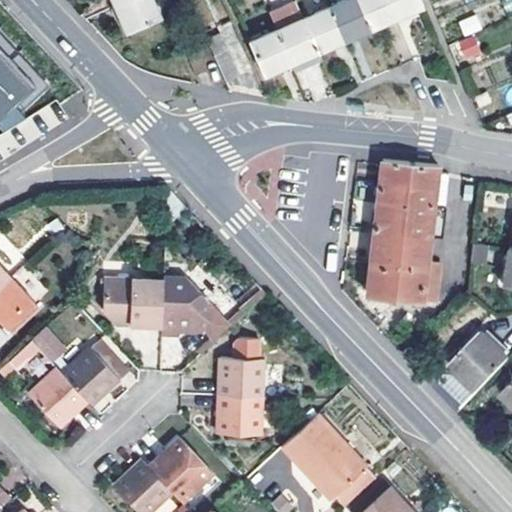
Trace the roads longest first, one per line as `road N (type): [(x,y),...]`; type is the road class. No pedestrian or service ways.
road 1 (tertiary): [(182,159),(511,507)]
road 2 (residential): [(182,159),(223,135),(275,123),(426,137),(511,155)]
road 3 (residential): [(0,187),(182,159)]
road 4 (residential): [(129,101),(0,187)]
road 5 (tertiary): [(32,0),(129,101)]
road 6 (residential): [(89,511),(0,420)]
